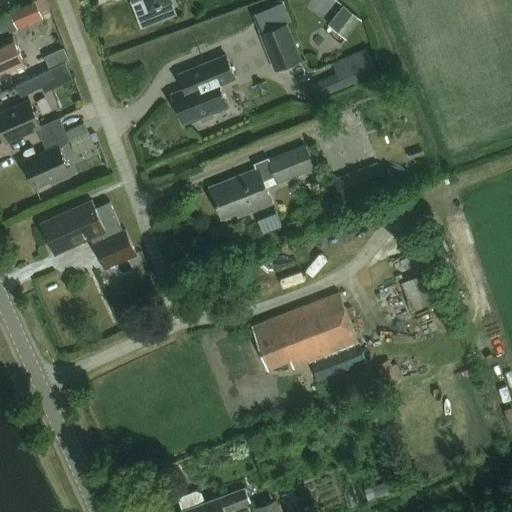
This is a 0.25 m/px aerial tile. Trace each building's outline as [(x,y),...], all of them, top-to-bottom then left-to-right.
[(133,0),(134,2),(132,3),(142,28),(175,15),(169,0),(133,0)] [(348,40),(362,21),(343,7),(329,26),(348,40)] [(302,60),(286,24),(260,35),(276,71),(302,60)] [(0,76),(26,65),(13,38),(0,43),(0,76)] [(317,100),(355,84),(378,74),(368,50),(333,65),(337,77),(312,87),(317,100)] [(207,81),(172,96),(184,125),(199,119),(201,123),(214,118),(212,114),(228,107),(219,85),(235,79),(226,57),(202,67),(207,81)] [(42,141),(65,131),(60,119),(41,127),(29,102),(0,114),(0,130),(6,144),(37,130),(42,141)] [(65,131),(42,141),(47,152),(23,163),(35,189),(70,174),(59,148),(70,143),(65,131)] [(258,170),(210,189),(222,219),(246,210),(248,214),(272,204),(266,188),(314,169),(305,147),(268,161),(256,166),(258,170)] [(342,206),(386,189),(376,164),(332,181),(342,206)] [(92,201),(41,224),(55,255),(91,238),(105,269),(136,255),(125,231),(123,232),(110,203),(96,209),(92,201)] [(268,230),(288,225),(285,212),(265,217),(268,230)] [(432,274),(409,280),(417,310),(440,303),(432,274)] [(318,381),(366,362),(339,294),(252,327),(268,370),(290,362),(293,370),(311,363),(318,381)] [(385,384),(409,374),(402,359),(396,361),(398,365),(392,368),(389,360),(377,366),(385,384)] [(255,486),(246,489),(220,499),(206,504),(203,494),(198,492),(179,499),(183,511),(231,511),(251,504),(251,503),(260,500),(255,486)] [(280,511),(277,502),(253,511),(280,511)]
